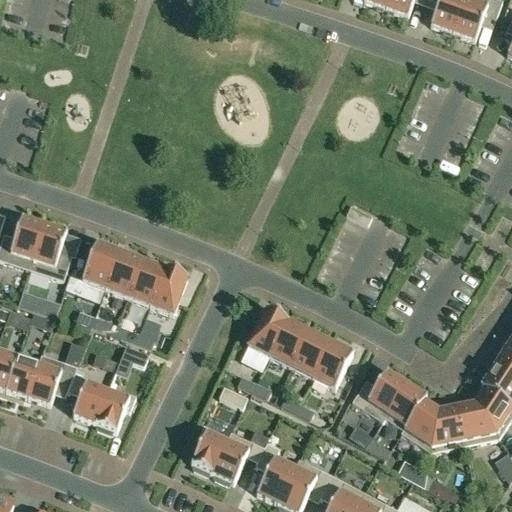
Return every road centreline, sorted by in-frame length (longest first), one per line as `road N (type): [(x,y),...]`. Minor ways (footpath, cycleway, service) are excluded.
road 1 (residential): [(511,100),(239,0)]
road 2 (residential): [(123,503),(236,268)]
road 3 (residential): [(0,180),(236,268)]
road 4 (residential): [(511,162),(401,349)]
road 5 (residential): [(236,268),(401,349)]
road 6 (residential): [(401,349),(447,374),(511,299)]
road 7 (residential): [(123,503),(0,457)]
